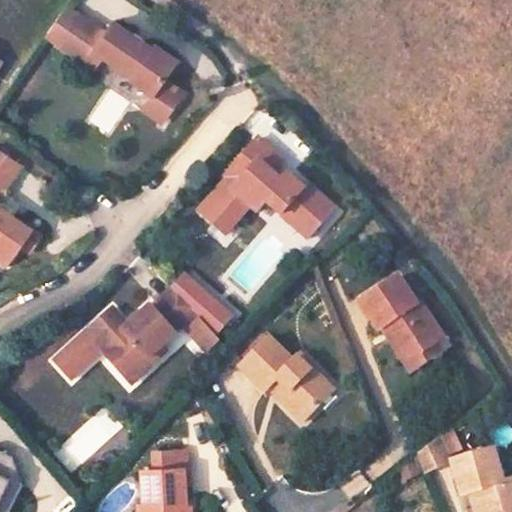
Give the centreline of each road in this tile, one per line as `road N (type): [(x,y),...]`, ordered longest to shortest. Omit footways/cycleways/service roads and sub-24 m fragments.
road 1 (track): [(155,0),(255,74),(394,219),(441,280),(511,405)]
road 2 (residential): [(0,332),(76,279),(255,74)]
